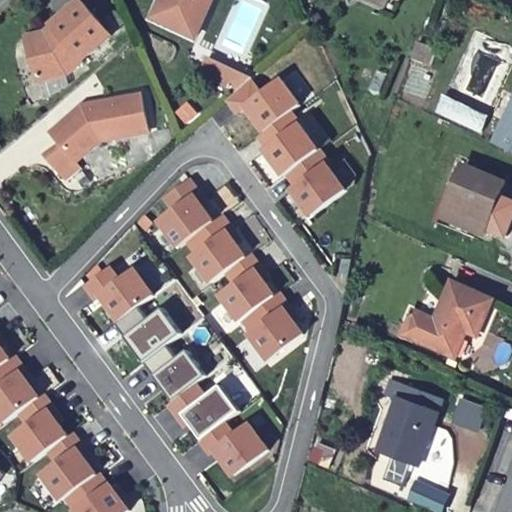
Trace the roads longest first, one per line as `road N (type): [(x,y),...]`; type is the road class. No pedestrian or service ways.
road 1 (residential): [(43,300),(190,150),(203,144),(228,156),(330,297),(278,511)]
road 2 (residential): [(43,300),(199,511)]
